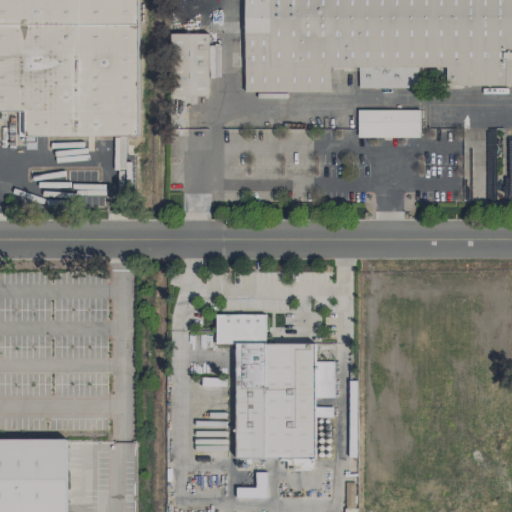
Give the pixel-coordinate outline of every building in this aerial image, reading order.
[(138,136),(137,0),(0,0),(0,111),(25,112),(25,136),(138,136)] [(511,0),(244,0),(244,91),(329,92),(329,67),(357,68),(358,71),(358,88),(417,88),(418,67),(446,68),(446,82),(447,84),(511,85),(511,0)] [(207,96),(208,33),(171,33),(171,96),(207,96)] [(418,109),(356,111),(357,138),(419,136),(418,109)] [(314,344),(264,344),(264,314),(215,314),(215,344),(235,344),(235,459),(295,459),(295,470),(309,470),(309,459),(314,459),(314,344)] [(0,511),(66,511),(67,439),(0,439),(0,511)] [(265,498),(266,473),(256,473),(255,488),(236,488),(236,497),(265,498)] [(354,483),(345,482),(344,508),(354,508),(354,483)]
